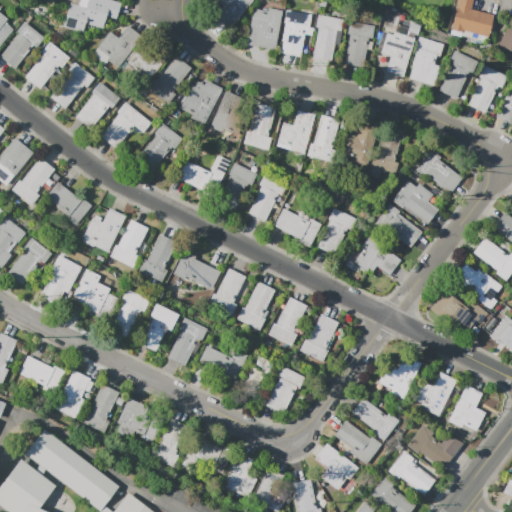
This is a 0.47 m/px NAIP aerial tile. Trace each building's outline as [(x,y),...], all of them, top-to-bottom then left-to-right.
[(70,0),(63,26),(82,32),(85,22),(102,28),(106,15),(116,18),(121,3),(111,0),(70,0)] [(216,18),(230,29),(252,0),(218,0),(226,5),(216,18)] [(458,0),(451,29),(488,38),(494,14),(471,9),(473,0),(458,0)] [(246,44),(276,49),(283,10),(268,7),(267,11),(253,8),(246,44)] [(281,52),(300,56),(306,27),(309,27),(312,14),(286,9),(284,22),(287,23),(281,52)] [(0,13),(8,19),(5,23),(13,30),(0,46),(0,13)] [(312,57),(331,60),(337,31),(341,32),(343,19),(317,14),(315,26),(318,27),(312,57)] [(344,64),(363,67),(369,38),(373,39),(375,25),(349,21),(347,33),(350,34),(344,64)] [(0,56),(14,68),(33,45),(37,49),(45,38),(24,22),(16,32),(18,33),(0,56)] [(127,25),(141,36),(118,67),(95,50),(110,31),(118,37),(127,25)] [(499,44),(511,50),(511,27),(508,26),(499,44)] [(385,32),(393,35),(394,31),(415,38),(404,77),(386,71),(391,56),(379,52),(385,32)] [(148,36),(169,52),(149,79),(143,74),(128,63),(148,36)] [(410,78),(432,85),(439,66),(434,64),(436,56),(440,57),(444,44),(420,37),(412,61),(415,62),(410,78)] [(24,77),(39,88),(57,65),(61,69),(70,58),(49,42),(41,52),(43,53),(24,77)] [(454,50),(478,61),(473,73),(469,71),(456,99),(439,91),(451,63),(449,62),(454,50)] [(175,56),(191,68),(173,91),(175,93),(168,105),(147,89),(155,78),(157,80),(175,56)] [(49,97),(64,108),(82,86),(86,89),(95,78),(74,62),(66,72),(68,73),(49,97)] [(484,65),(508,76),(503,88),(499,86),(486,114),(468,105),(481,78),(478,77),(484,65)] [(206,80),(222,89),(204,124),(191,117),(193,114),(180,108),(189,89),(198,94),(206,80)] [(75,117),(89,128),(108,106),(112,109),(120,98),(99,82),(91,92),(93,93),(75,117)] [(511,83),(496,115),(511,123),(511,83)] [(210,127),(226,90),(251,101),(237,134),(223,129),(222,132),(210,127)] [(100,137),(115,148),(133,125),(143,133),(150,123),(125,102),(117,112),(119,113),(100,137)] [(257,103),(275,108),(268,137),(271,138),(268,150),(243,143),(246,130),(249,131),(257,103)] [(282,122),(293,125),(298,109),(315,115),(304,153),(276,146),(282,122)] [(310,143),(313,144),(321,114),(340,119),(331,149),(335,150),(332,162),(307,155),(310,143)] [(359,120),(378,125),(368,165),(353,162),(354,158),(345,156),(350,136),(355,137),(359,120)] [(138,157),(153,169),(171,146),(175,150),(183,139),(162,123),(154,133),(156,134),(138,157)] [(402,133),(395,162),(398,163),(395,175),(391,174),(389,181),(368,176),(373,157),(378,158),(385,129),(402,133)] [(0,155),(15,137),(34,153),(7,185),(0,179),(0,155)] [(415,170),(425,177),(427,174),(452,192),(463,177),(439,159),(441,157),(431,149),(415,170)] [(184,160),(209,172),(217,155),(230,161),(213,195),(176,177),(184,160)] [(39,157),(54,169),(36,193),(39,196),(31,206),(11,190),(19,179),(21,181),(39,157)] [(228,174),(234,162),(257,173),(251,185),(248,184),(234,211),(216,202),(230,174),(228,174)] [(258,184),(264,173),(287,184),(281,196),(278,195),(264,222),(247,213),(261,186),(258,184)] [(392,200),(402,208),(404,205),(428,224),(439,209),(428,201),(433,194),(419,183),(416,187),(407,180),(392,200)] [(46,197),(68,215),(66,218),(75,226),(91,206),(82,198),(80,200),(58,182),(46,197)] [(374,224),(384,231),(386,228),(411,246),(422,232),(398,213),(400,211),(390,204),(374,224)] [(327,218),(333,207),(356,218),(350,230),(347,228),(334,256),(315,247),(329,219),(327,218)] [(274,225),(299,238),(298,241),(310,247),(321,224),(309,218),(308,221),(283,208),(274,225)] [(81,239),(108,253),(126,217),(109,209),(102,223),(92,217),(81,239)] [(493,227),(511,242),(511,217),(505,212),(493,227)] [(0,266),(1,267),(12,255),(6,250),(14,240),(17,242),(25,232),(5,216),(0,223),(0,266)] [(110,256),(133,268),(139,257),(135,255),(148,228),(131,220),(118,246),(115,245),(110,256)] [(138,271),(161,282),(167,271),(164,269),(177,243),(159,234),(146,261),(144,259),(138,271)] [(354,260),(371,273),(377,265),(389,274),(401,260),(369,235),(360,247),(362,249),(354,260)] [(7,272),(22,284),(40,261),(44,264),(52,253),(31,237),(23,247),(25,249),(7,272)] [(485,238),(508,256),(511,253),(511,273),(506,281),(495,273),(497,271),(473,253),(485,238)] [(172,273),(198,286),(199,284),(211,290),(220,272),(194,259),(195,256),(184,251),(172,273)] [(41,294),(58,302),(71,276),(76,278),(81,267),(58,255),(53,266),(54,267),(41,294)] [(453,279),(478,297),(476,299),(490,310),(497,301),(492,298),(501,287),(492,280),(492,279),(479,269),(476,272),(465,263),(453,279)] [(207,305),(231,316),(236,305),(233,303),(246,277),(229,268),(216,295),(213,293),(207,305)] [(70,299),(86,269),(100,276),(97,282),(110,289),(98,313),(70,299)] [(236,319),(260,330),(265,319),(262,318),(275,291),(258,282),(245,309),(242,308),(236,319)] [(430,308),(443,319),(445,316),(458,325),(466,332),(473,323),(477,327),(488,314),(468,298),(464,303),(446,288),(430,308)] [(110,328),(128,337),(140,311),(144,313),(150,301),(127,289),(121,301),(123,302),(110,328)] [(268,334),(291,346),(297,334),(294,333),(307,306),(289,298),(276,324),(274,323),(268,334)] [(138,342),(155,351),(168,325),(172,327),(178,315),(154,303),(148,315),(151,316),(138,342)] [(299,350),(323,362),(328,350),(325,349),(338,322),(321,314),(308,340),(305,339),(299,350)] [(489,336),(499,344),(501,342),(511,350),(511,320),(505,316),(489,336)] [(168,357),(185,365),(198,339),(202,341),(207,329),(184,318),(178,329),(180,330),(168,357)] [(0,382),(1,383),(8,369),(4,367),(17,340),(0,332),(0,382)] [(198,363),(206,346),(230,357),(234,349),(247,355),(235,381),(198,363)] [(236,392),(253,400),(266,374),(270,376),(276,364),(252,353),(247,364),(249,365),(236,392)] [(378,382),(392,389),(390,393),(403,399),(421,362),(404,354),(397,368),(387,364),(378,382)] [(19,374),(44,385),(42,389),(55,394),(65,371),(54,365),(53,367),(27,355),(19,374)] [(266,406),(283,414),(296,388),(299,390),(305,378),(282,367),(276,378),(278,380),(266,406)] [(72,370),(93,380),(88,391),(85,390),(74,416),(52,407),(57,396),(60,397),(72,370)] [(440,371),(456,380),(438,416),(412,403),(423,381),(433,385),(440,371)] [(80,421),(104,433),(110,421),(106,419),(119,392),(102,384),(89,411),(86,409),(80,421)] [(465,384),(482,393),(475,407),(485,412),(475,433),(448,420),(465,384)] [(128,397),(148,407),(145,414),(151,417),(152,415),(163,420),(152,443),(140,437),(142,434),(135,431),(131,438),(116,431),(120,424),(116,422),(128,397)] [(362,397),(386,416),(388,413),(398,420),(382,442),(371,433),(373,430),(351,413),(351,412),(362,397)] [(150,456),(156,444),(158,445),(171,419),(188,427),(175,454),(179,456),(173,467),(150,456)] [(334,436),(345,420),(370,439),(371,437),(381,444),(366,465),(349,452),(351,449),(334,436)] [(407,446),(423,425),(433,432),(431,436),(442,444),(448,435),(462,445),(443,470),(419,452),(417,454),(407,446)] [(44,428),(118,486),(99,511),(25,453),(44,428)] [(182,465),(196,433),(216,442),(214,445),(222,449),(209,477),(182,465)] [(321,477),(338,490),(345,481),(347,482),(358,467),(326,444),(315,459),(327,468),(321,477)] [(403,451),(413,459),(411,462),(435,480),(424,495),(400,477),(398,479),(388,471),(403,451)] [(237,452),(253,460),(246,474),(257,479),(248,498),(234,491),(233,494),(220,488),(237,452)] [(7,511),(0,506),(0,486),(21,459),(55,485),(37,507),(47,511),(7,511)] [(268,467),(251,501),(263,507),(264,506),(276,511),(278,511),(288,494),(278,488),(284,475),(268,467)] [(511,474),(503,492),(511,496),(511,474)] [(384,476),(394,484),(392,488),(416,505),(410,511),(393,511),(380,502),(379,505),(368,497),(384,476)] [(292,483),(296,511),(303,511),(316,510),(310,479),(292,483)] [(111,511),(127,492),(153,511),(111,511)] [(356,511),(364,502),(374,510),(372,511),(356,511)]
